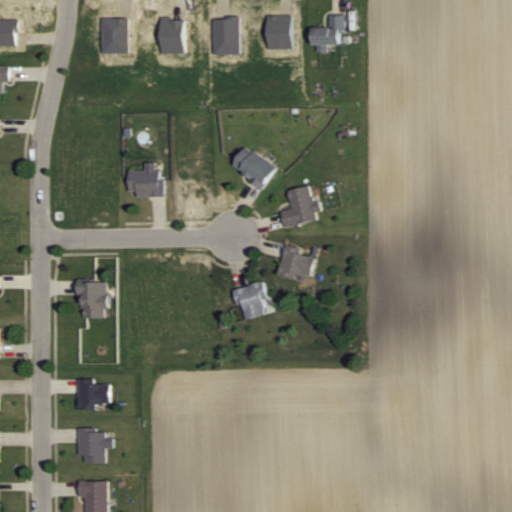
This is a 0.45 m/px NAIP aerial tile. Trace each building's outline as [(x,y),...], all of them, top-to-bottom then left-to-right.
[(348,15),(333,14),(333,27),(317,27),(317,45),(348,45),(348,15)] [(14,65),(0,65),(0,100),(5,101),(5,81),(14,81),(14,65)] [(268,186),(282,167),(251,144),(236,164),(268,186)] [(133,169),(134,195),(166,194),(166,161),(150,162),(150,169),(133,169)] [(285,209),(289,225),(321,218),(319,210),(326,209),(323,199),(317,201),(313,184),(292,189),(296,207),(285,209)] [(314,279),(320,252),(289,244),(282,271),(314,279)] [(111,278),(84,278),(84,316),(111,316),(111,278)] [(238,287),(246,318),(275,310),(267,279),(238,287)] [(102,406),(102,401),(115,401),(115,378),(82,378),(82,406),(102,406)] [(109,436),(109,426),(83,426),(83,461),(109,461),(109,446),(117,446),(117,436),(109,436)] [(112,511),(112,479),(82,479),(82,495),(89,495),(89,511),(112,511)]
